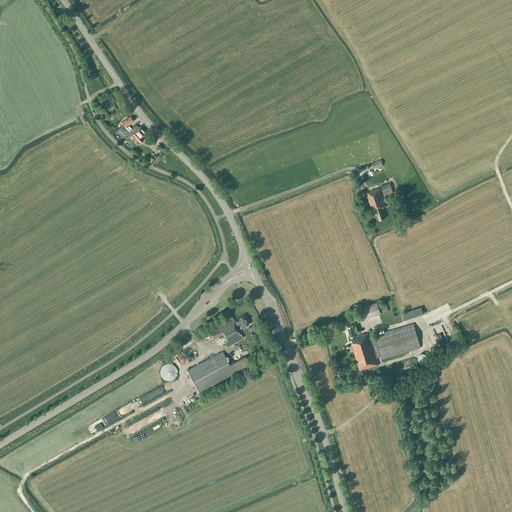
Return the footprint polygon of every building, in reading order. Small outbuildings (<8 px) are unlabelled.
[(122,136),(132,129),(129,126),(127,128),(126,127),(133,121),(130,117),(122,122),(124,124),(123,125),(116,131),(120,134),(122,136)] [(132,129),(122,136),(123,137),(124,137),(125,139),(127,137),(127,136),(128,135),(129,137),(131,135),(134,138),(139,143),(144,140),(142,137),(147,134),(140,126),(138,128),(136,125),(132,129)] [(373,169),(383,165),(381,160),(371,164),(373,169)] [(385,199),(394,197),(390,183),(381,186),(385,199)] [(385,218),(382,208),(385,207),(379,188),(370,191),(370,192),(366,193),(372,211),(375,210),(379,220),(385,218)] [(379,307),(377,302),(360,308),(363,316),(357,318),(358,321),(364,319),(364,320),(389,311),(386,304),(379,307)] [(404,321),(424,314),(421,307),(401,313),(404,321)] [(226,341),(224,342),(226,347),(243,338),(238,330),(249,324),(243,315),(234,321),(233,319),(209,333),(208,331),(203,334),(205,337),(209,335),(210,338),(211,338),(212,340),(221,335),(223,339),(224,338),(226,341)] [(421,346),(414,323),(375,334),(376,336),(370,338),(369,333),(364,334),(364,333),(356,336),(353,325),(347,327),(349,333),(348,334),(349,336),(350,336),(353,343),(351,344),(360,370),(352,373),(354,379),(364,376),(364,374),(366,374),(365,369),(378,365),(376,358),(381,356),(382,359),(421,346)] [(183,350),(186,354),(193,349),(190,346),(183,350)] [(229,364),(222,352),(187,371),(199,392),(250,365),(245,356),(229,364)] [(423,364),(424,364),(424,363),(425,363),(426,363),(426,362),(427,362),(427,361),(428,361),(428,360),(428,359),(428,358),(428,357),(428,356),(427,356),(427,355),(426,354),(425,354),(424,354),(424,353),(423,353),(422,353),(421,354),(420,354),(420,355),(419,355),(419,356),(418,356),(418,357),(418,358),(418,359),(418,360),(418,361),(419,361),(419,362),(420,362),(420,363),(421,363),(422,363),(422,364),(423,364)] [(176,368),(173,365),(170,363),(166,364),(162,366),(160,369),(160,373),(161,377),(164,380),(167,381),(171,381),(175,379),(177,375),(177,371),(176,368)] [(380,373),(380,372),(380,371),(379,370),(378,369),(377,369),(376,369),(375,369),(374,369),(374,370),(373,370),(373,371),(372,371),(372,372),(372,373),(372,374),(373,374),(373,375),(373,376),(374,376),(375,377),(376,377),(377,377),(378,376),(379,376),(379,375),(380,375),(380,374),(380,373)] [(432,491),(435,486),(425,480),(422,485),(432,491)]
